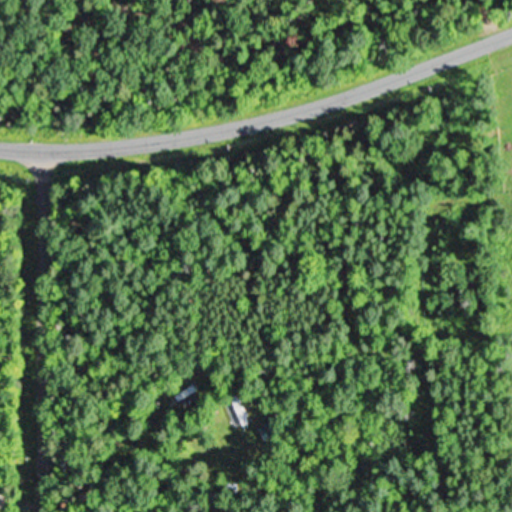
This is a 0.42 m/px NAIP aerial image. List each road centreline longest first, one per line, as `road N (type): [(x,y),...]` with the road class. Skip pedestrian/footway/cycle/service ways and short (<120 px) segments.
road 1 (residential): [(511,32),(310,104),(157,146),(0,150)]
road 2 (residential): [(40,154),(53,511)]
